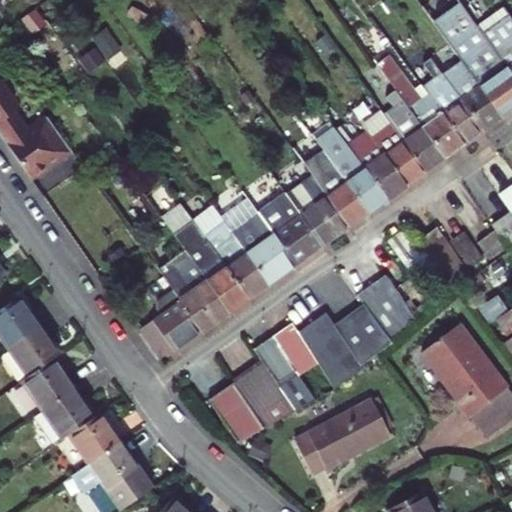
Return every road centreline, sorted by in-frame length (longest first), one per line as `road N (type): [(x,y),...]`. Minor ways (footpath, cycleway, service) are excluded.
road 1 (residential): [(145,392),(511,131)]
road 2 (residential): [(0,179),(145,392)]
road 3 (residential): [(145,392),(267,511)]
